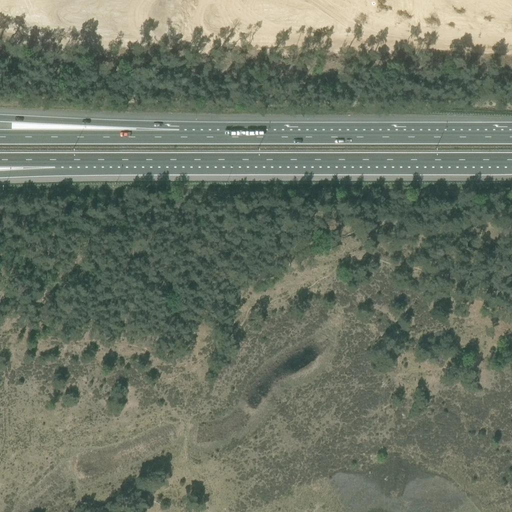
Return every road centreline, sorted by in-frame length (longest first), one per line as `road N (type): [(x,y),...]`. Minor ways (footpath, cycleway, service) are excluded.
road 1 (track): [(511,45),(0,38)]
road 2 (motorway): [(54,160),(511,160)]
road 3 (motorway): [(511,136),(180,136)]
road 4 (motorway): [(180,136),(0,119)]
road 5 (motorway): [(180,136),(0,137)]
